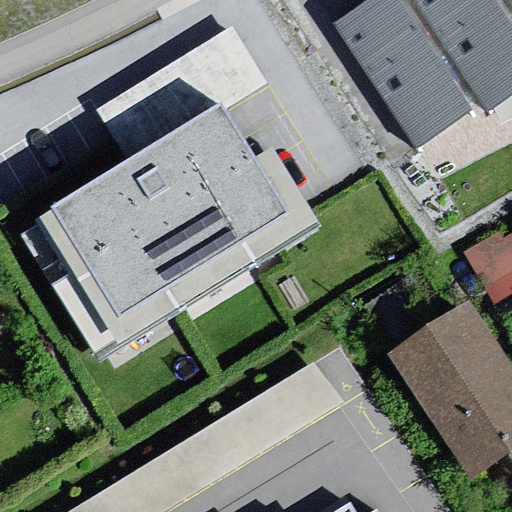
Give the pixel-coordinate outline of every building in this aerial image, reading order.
[(511,0),(356,0),(326,22),(413,143),(472,101),(488,109),(511,90),(511,0)] [(267,81),(232,23),(96,105),(129,159),(217,106),(220,110),(267,81)] [(250,159),(220,110),(217,106),(129,159),(38,214),(44,223),(25,234),(100,358),(321,225),(273,145),(250,159)] [(511,220),(462,251),(496,307),(511,297),(511,220)] [(511,363),(466,297),(384,353),(470,480),(511,451),(511,363)] [(376,511),(373,507),(364,511),(360,511),(351,498),(328,511),(376,511)]
